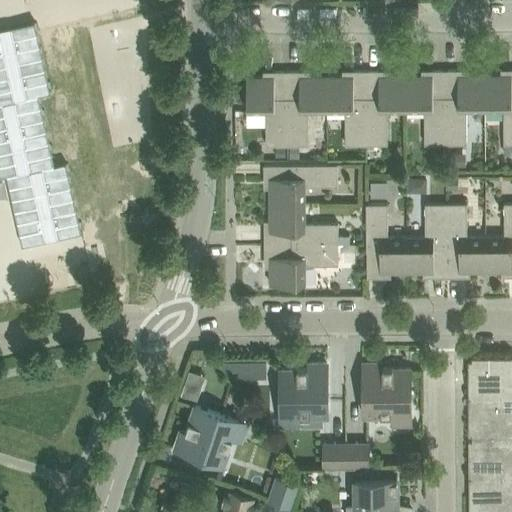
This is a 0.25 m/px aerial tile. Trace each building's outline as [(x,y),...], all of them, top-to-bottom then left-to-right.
[(0,176),(8,175),(23,245),(82,232),(67,161),(55,164),(39,94),(51,91),(35,21),(29,22),(0,28),(0,176)] [(511,74),(486,74),(486,109),(504,109),(505,142),(509,142),(511,142),(511,68),(511,74)] [(353,75),(327,75),(327,111),(346,110),(346,144),(367,143),(367,69),(353,70),(353,75)] [(380,69),(367,69),(367,143),(375,143),(388,143),(388,110),(407,110),(406,75),(380,75),(380,69)] [(433,75),(406,75),(407,110),(425,110),(426,143),(446,143),(446,69),(432,69),(433,75)] [(459,69),(446,69),(446,143),(467,143),(467,110),(486,109),(486,74),(459,74),(459,69)] [(288,144),(287,70),(274,70),(274,76),(247,76),(247,111),(267,111),(267,144),(276,144),(287,144),(288,144)] [(301,70),(287,70),(288,144),(291,144),(300,144),(309,144),(309,111),(327,111),(327,75),(301,76),(301,70)] [(287,144),(276,144),(276,157),(287,156),(287,144)] [(300,144),(291,144),(291,157),(300,157),(300,144)] [(463,152),(451,152),(451,165),(463,165),(463,152)] [(270,177),(270,204),(306,204),(305,185),(339,185),(338,163),(284,164),(264,164),(265,177),(270,177)] [(427,177),(408,177),(408,191),(427,191),(427,177)] [(459,177),(447,177),(447,188),(459,188),(459,177)] [(388,180),(372,180),(372,196),(388,196),(388,180)] [(505,235),(487,235),(487,270),(511,270),(511,201),(505,202),(505,235)] [(408,271),(408,236),(389,236),(389,202),(367,203),(368,257),(368,277),(382,277),(382,271),(408,271)] [(426,235),(408,236),(408,271),(434,271),(434,276),(448,276),(447,202),(426,202),(426,235)] [(468,202),(447,202),(448,276),(461,276),(461,270),(487,270),(487,235),(468,235),(468,202)] [(265,230),(265,243),(339,243),(339,235),(339,222),(306,222),(306,204),(270,204),(271,230),(265,230)] [(351,235),(339,235),(339,243),(339,244),(346,244),(351,244),(351,235)] [(339,243),(265,243),(265,257),(271,257),(271,283),(306,283),(306,264),(339,264),(339,244),(339,243)] [(473,360),(469,360),(469,376),(473,376),(473,380),(475,386),(482,386),(482,397),(511,396),(511,356),(473,356),(473,360)] [(281,368),(281,414),(328,414),(328,362),(310,362),(310,368),(281,368)] [(365,413),(412,413),(411,367),(382,367),(382,362),(364,362),(365,413)] [(473,418),(470,419),(470,434),(473,434),(473,437),(511,436),(511,396),(482,397),(482,409),(475,409),(473,415),(473,418)] [(176,447),(194,454),(224,464),(240,419),(196,404),(186,432),(181,430),(176,447)] [(473,440),(470,440),(470,456),(474,456),(474,460),(476,466),(483,466),(483,477),(511,476),(511,436),(473,437),(473,440)] [(347,466),(347,442),(325,442),(325,466),(347,466)] [(369,442),(347,442),(347,466),(369,466),(369,442)] [(474,499),(470,499),(470,511),(511,511),(511,476),(483,477),(483,489),(476,489),(474,495),(474,499)] [(284,507),(292,509),(300,484),(277,477),(269,502),(284,507)] [(348,505),(348,511),(414,511),(414,510),(398,510),(398,477),(356,478),(357,505),(348,505)] [(194,511),(164,502),(160,511),(255,511),(259,501),(254,499),(254,498),(250,496),(231,490),(231,493),(226,491),(222,505),(226,506),(224,511),(194,511)] [(265,501),(261,511),(282,511),(284,507),(269,502),(265,501)]
